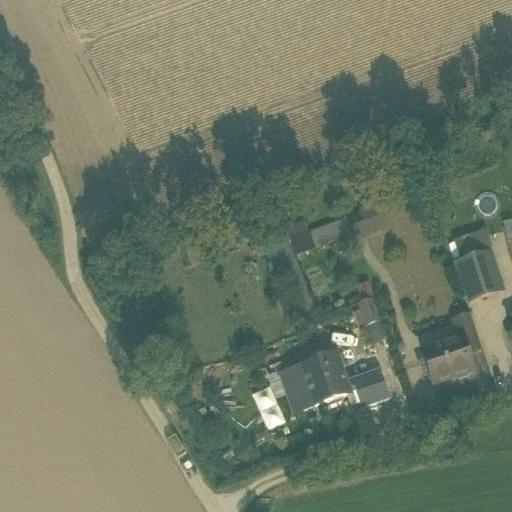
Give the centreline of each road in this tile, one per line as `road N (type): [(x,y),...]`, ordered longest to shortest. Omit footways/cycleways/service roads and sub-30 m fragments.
road 1 (unclassified): [(0,66),(45,153),(78,269),(212,508)]
road 2 (unclassified): [(212,508),(265,481),(511,393)]
